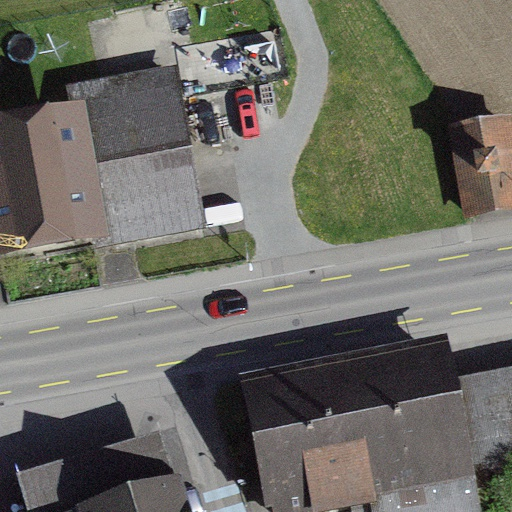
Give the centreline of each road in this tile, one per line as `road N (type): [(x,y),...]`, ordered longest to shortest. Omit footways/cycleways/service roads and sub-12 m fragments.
road 1 (primary): [(176,333),(511,276)]
road 2 (residential): [(176,333),(229,511)]
road 3 (primary): [(0,365),(176,333)]
